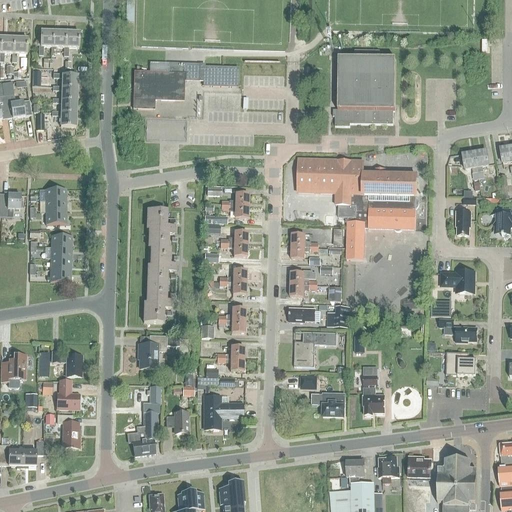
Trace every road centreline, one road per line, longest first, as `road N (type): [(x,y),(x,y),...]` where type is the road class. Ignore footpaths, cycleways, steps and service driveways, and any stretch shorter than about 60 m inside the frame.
road 1 (residential): [(265,455),(274,175)]
road 2 (tertiary): [(265,455),(484,428)]
road 3 (residential): [(105,480),(109,301)]
road 4 (residential): [(494,252),(439,251),(441,141)]
road 5 (tertiary): [(105,480),(265,455)]
road 6 (residential): [(114,188),(209,170),(274,175)]
road 7 (residential): [(289,150),(330,150),(346,139),(441,141)]
road 8 (residential): [(106,142),(108,0)]
road 9 (residential): [(511,399),(494,398),(496,288)]
road 10 (residential): [(508,123),(509,0)]
